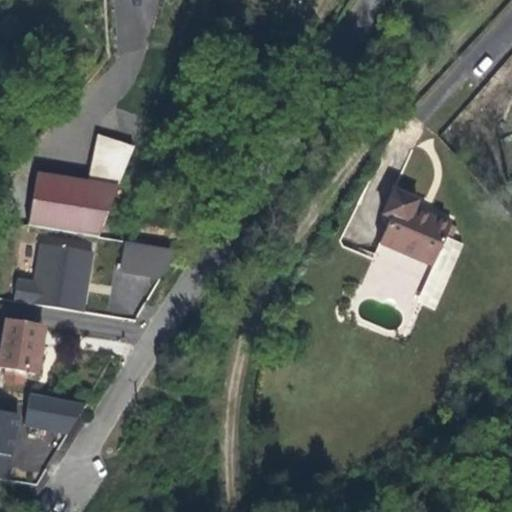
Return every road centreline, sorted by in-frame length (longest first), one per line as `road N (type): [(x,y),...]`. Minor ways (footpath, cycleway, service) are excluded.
road 1 (track): [(235,511),(232,402),(254,326),(297,230),(491,0)]
road 2 (residential): [(74,474),(371,0)]
